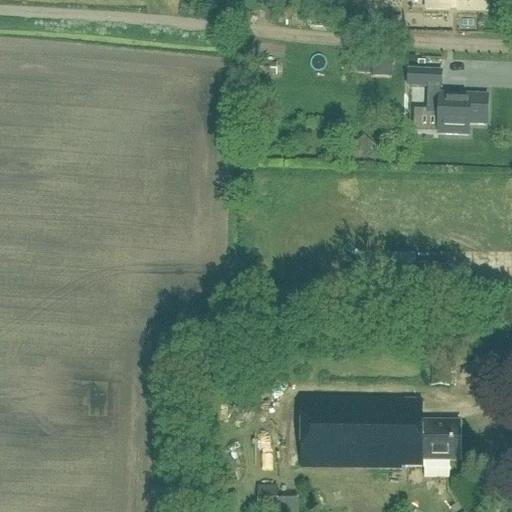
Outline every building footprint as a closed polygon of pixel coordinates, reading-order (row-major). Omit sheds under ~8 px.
[(487,10),(487,0),(424,0),(425,9),(487,10)] [(392,59),(370,58),(370,77),(391,77),(392,59)] [(277,64),(258,63),(258,65),(250,64),(249,77),(276,78),(277,64)] [(445,90),(445,76),(421,76),(420,89),(445,90)] [(486,126),(487,102),(477,102),(478,97),(439,95),(437,125),(486,126)] [(448,388),(448,356),(432,356),(432,388),(448,388)] [(421,463),(459,463),(459,424),(421,424),(422,403),(302,401),(301,470),(408,471),(408,469),(421,469),(421,463)] [(257,511),(297,511),(297,499),(277,499),(276,487),(256,487),(257,511)] [(304,511),(329,511),(329,497),(304,498),(304,511)]
